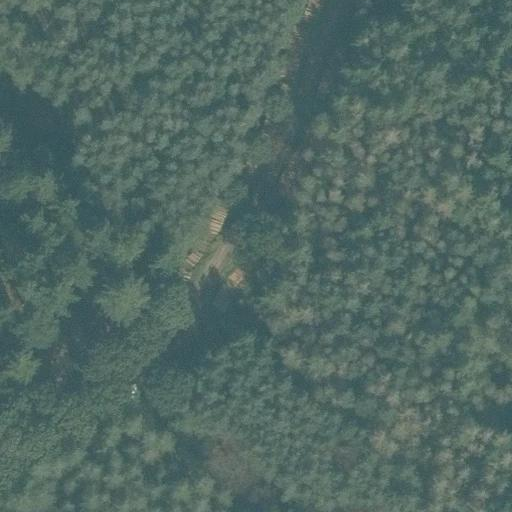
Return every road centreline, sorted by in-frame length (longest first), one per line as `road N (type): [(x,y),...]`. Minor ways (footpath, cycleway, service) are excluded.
road 1 (track): [(95,398),(197,317),(261,150),(336,0)]
road 2 (track): [(232,511),(95,398)]
